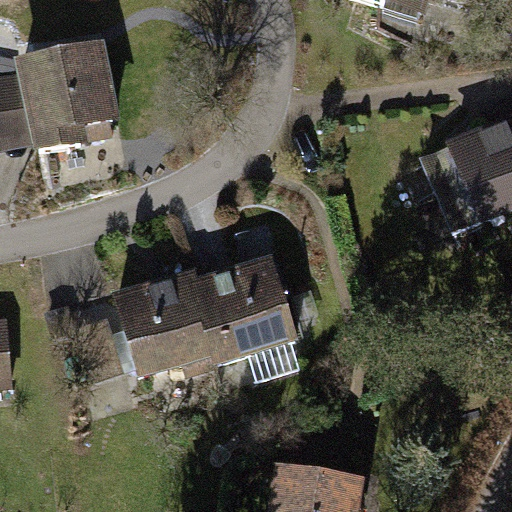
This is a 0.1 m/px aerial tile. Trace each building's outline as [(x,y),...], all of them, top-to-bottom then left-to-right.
[(347,0),(343,15),(433,41),(444,0),(347,0)] [(36,160),(41,180),(128,162),(107,64),(20,82),(36,160)] [(0,166),(36,160),(20,82),(0,85),(0,166)] [(511,137),(451,163),(487,246),(511,235),(511,137)] [(222,389),(303,364),(276,278),(195,303),(219,381),(222,389)] [(192,294),(117,317),(145,404),(219,381),(195,303),(192,294)] [(0,335),(0,403),(13,403),(7,335),(0,335)] [(281,481),(275,511),(356,511),(360,495),(281,481)]
